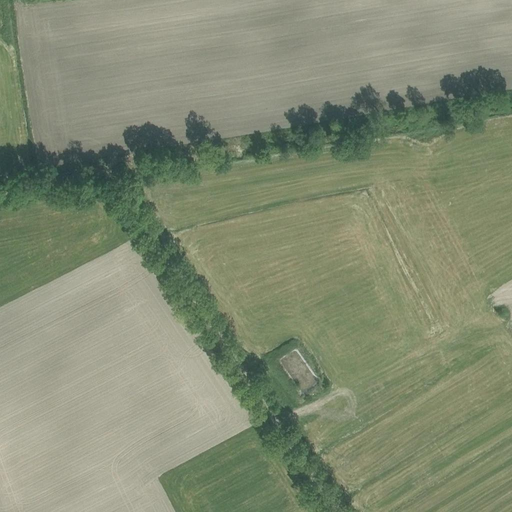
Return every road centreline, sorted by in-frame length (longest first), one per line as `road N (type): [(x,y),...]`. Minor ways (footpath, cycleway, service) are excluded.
road 1 (track): [(0,187),(511,100)]
road 2 (unclassified): [(113,168),(339,511)]
